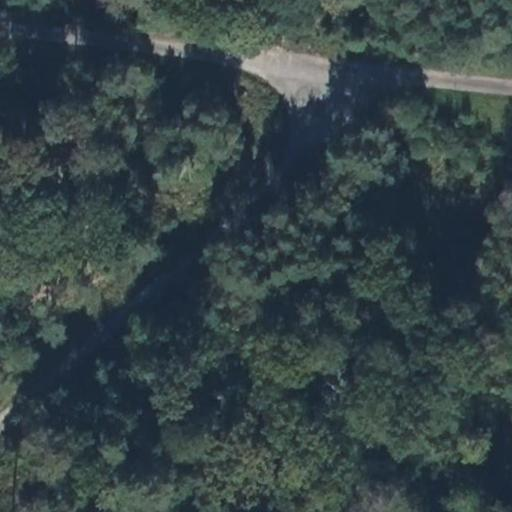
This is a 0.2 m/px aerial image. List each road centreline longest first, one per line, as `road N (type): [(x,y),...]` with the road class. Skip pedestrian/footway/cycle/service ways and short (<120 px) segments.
road 1 (track): [(0,419),(302,117),(327,72)]
road 2 (track): [(0,30),(327,72)]
road 3 (track): [(327,72),(511,91)]
